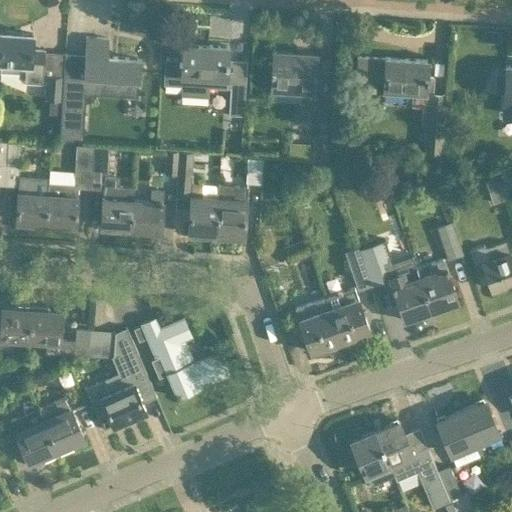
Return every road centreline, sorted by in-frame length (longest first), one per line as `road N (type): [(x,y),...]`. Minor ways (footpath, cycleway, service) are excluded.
road 1 (residential): [(288,414),(254,308),(233,286),(0,267)]
road 2 (residential): [(59,511),(288,414)]
road 3 (residential): [(288,414),(511,336)]
